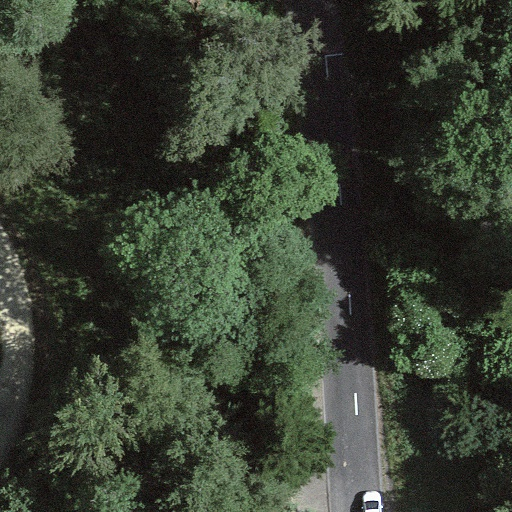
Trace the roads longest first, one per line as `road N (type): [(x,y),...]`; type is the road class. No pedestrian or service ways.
road 1 (unclassified): [(363,511),(315,0)]
road 2 (unclassified): [(0,429),(10,408),(16,310),(0,271)]
